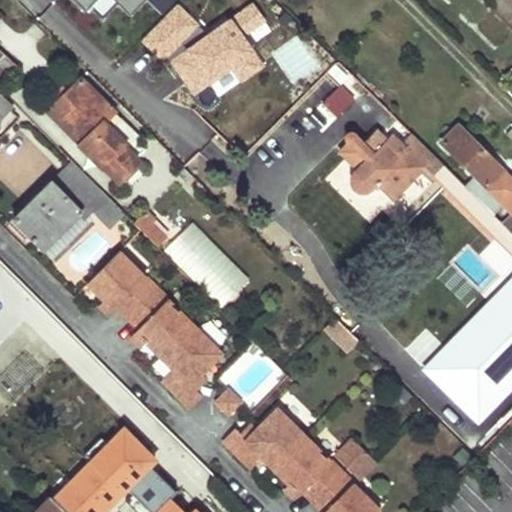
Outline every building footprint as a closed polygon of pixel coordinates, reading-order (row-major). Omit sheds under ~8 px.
[(73,0),(84,10),(88,6),(101,19),(117,3),(129,16),(144,0),(73,0)] [(423,0),(444,21),(452,13),(439,0),(423,0)] [(177,5),(142,41),(162,60),(167,56),(181,70),(176,75),(194,94),(252,53),(241,37),(263,21),(252,4),(207,36),(177,5)] [(18,67),(0,51),(0,84),(2,86),(18,67)] [(252,53),(230,68),(240,81),(261,66),(252,53)] [(162,60),(176,75),(181,70),(167,56),(162,60)] [(114,113),(80,79),(47,112),(80,146),(78,147),(100,170),(102,168),(117,184),(140,162),(123,145),(124,144),(104,123),(114,113)] [(0,118),(12,106),(0,94),(0,118)] [(399,111),(394,106),(389,111),(394,116),(399,111)] [(502,172),(457,128),(441,145),(475,179),(465,189),(475,199),(502,172)] [(363,146),(372,155),(385,142),(375,132),(362,145),(363,146)] [(412,137),(401,148),(390,137),(385,142),(372,155),(363,146),(362,145),(354,134),(353,133),(351,133),(349,134),(347,135),(346,136),(345,138),(345,140),(345,143),(338,153),(356,170),(352,174),(350,178),(350,185),(353,191),(358,194),(365,194),(375,186),(392,203),(423,169),(494,241),(498,237),(509,249),(511,245),(511,235),(502,225),(491,215),(475,199),(465,189),(412,137)] [(125,215),(72,161),(12,221),(43,252),(79,216),(84,221),(93,213),(96,217),(110,230),(125,215)] [(192,176),(185,169),(179,175),(187,182),(192,176)] [(491,215),(502,205),(511,215),(511,180),(511,181),(502,172),(475,199),(491,215)] [(199,183),(192,176),(187,182),(195,187),(199,183)] [(199,183),(195,187),(201,194),(206,190),(199,183)] [(43,252),(52,261),(96,217),(93,213),(84,221),(79,216),(43,252)] [(143,215),(134,224),(158,248),(167,239),(151,224),(147,220),(151,216),(148,213),(144,216),(143,215)] [(511,215),(502,225),(511,235),(511,215)] [(155,220),(151,216),(147,220),(151,224),(155,220)] [(511,245),(509,249),(498,237),(494,241),(511,258),(511,245)] [(118,253),(87,283),(97,293),(108,304),(111,301),(135,325),(132,329),(143,339),(170,365),(159,377),(187,404),(199,393),(192,386),(187,381),(196,372),(217,350),(168,302),(169,301),(146,278),(145,279),(118,253)] [(97,293),(92,299),(102,309),(108,304),(97,293)] [(377,320),(354,297),(335,317),(358,339),(377,320)] [(132,329),(127,334),(138,344),(143,339),(132,329)] [(260,341),(251,332),(247,336),(256,345),(260,341)] [(196,372),(187,381),(192,386),(200,377),(196,372)] [(225,386),(212,399),(225,411),(238,399),(225,386)] [(0,415),(9,405),(0,397),(0,415)] [(232,425),(220,437),(248,465),(259,454),(286,480),(297,491),(300,488),(323,511),(379,511),(353,486),(354,484),(331,462),(330,463),(273,407),(252,428),(244,437),(239,432),(232,425)] [(248,423),(239,432),(244,437),(252,428),(248,423)] [(89,462),(51,501),(61,511),(102,511),(125,488),(132,495),(125,502),(135,511),(197,511),(194,508),(190,511),(184,511),(169,497),(174,491),(147,465),(153,459),(121,428),(107,444),(89,462)] [(83,456),(89,462),(107,444),(100,438),(83,456)] [(286,480),(281,486),(291,496),(297,491),(286,480)] [(61,511),(51,501),(50,500),(37,511),(61,511)]
